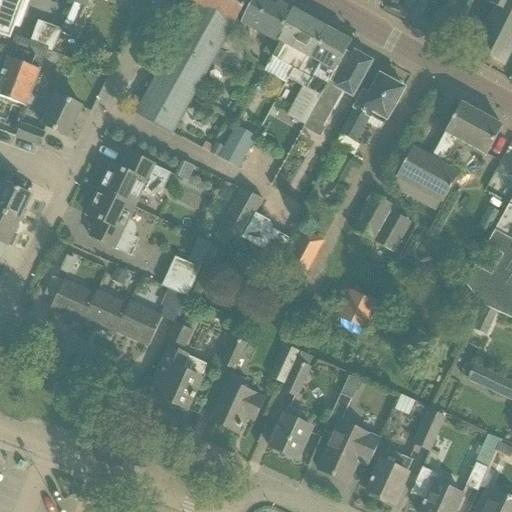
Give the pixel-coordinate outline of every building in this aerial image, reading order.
[(0,0),(0,40),(2,37),(9,40),(14,28),(24,0),(0,0)] [(75,0),(62,30),(73,35),(89,0),(75,0)] [(167,0),(166,1),(191,15),(135,115),(171,135),(212,63),(218,67),(225,55),(219,51),(229,32),(247,0),(167,0)] [(280,31),(291,10),(271,0),(252,0),(239,25),(265,39),(278,46),(279,44),(276,43),(282,32),(280,31)] [(511,0),(478,0),(495,8),(472,51),(504,67),(511,50),(511,0)] [(271,60),(272,60),(296,74),(321,27),(291,10),(280,31),(282,32),(276,43),(279,44),(278,46),(271,60)] [(321,27),(296,74),(311,81),(305,91),(302,89),(287,118),(303,127),(302,129),(303,130),(345,53),(351,43),(321,27)] [(0,98),(26,108),(47,51),(14,39),(0,77),(0,98)] [(345,53),(303,130),(319,139),(325,128),(324,127),(332,112),(334,113),(343,96),(351,100),(371,63),(354,54),(352,57),(345,53)] [(401,85),(394,81),(390,83),(379,77),(368,97),(363,94),(353,111),(339,136),(354,145),(365,125),(366,125),(367,124),(380,131),(383,126),(394,108),(403,90),(401,89),(401,85)] [(67,139),(82,109),(56,96),(41,126),(67,139)] [(412,148),(403,165),(395,180),(421,194),(433,201),(441,205),(459,174),(443,165),(457,141),(486,157),(502,128),(460,105),(431,158),(412,148)] [(21,126),(16,139),(39,147),(44,134),(21,126)] [(235,129),(226,148),(244,159),(255,140),(235,129)] [(215,145),(210,155),(219,159),(224,149),(215,145)] [(110,166),(98,191),(133,208),(140,195),(143,196),(146,196),(150,196),(153,194),(155,192),(156,189),(162,192),(170,175),(129,155),(128,156),(139,161),(132,176),(110,166)] [(472,193),(489,204),(496,193),(478,183),(472,193)] [(0,184),(0,213),(18,222),(30,197),(3,184),(2,185),(0,184)] [(220,226),(242,238),(255,214),(262,200),(241,189),(220,226)] [(89,237),(89,238),(130,258),(139,240),(133,238),(134,234),(134,231),(133,228),(132,225),(129,222),(127,221),(133,208),(98,191),(86,216),(108,227),(101,242),(89,237)] [(351,232),(393,255),(410,224),(390,213),(392,208),(370,197),(351,232)] [(511,208),(508,206),(495,232),(511,241),(511,240),(511,208)] [(464,230),(474,236),(486,217),(476,211),(464,230)] [(13,235),(18,222),(0,213),(0,244),(7,248),(7,246),(11,247),(16,237),(13,235)] [(255,214),(242,238),(241,239),(279,260),(290,240),(272,230),(270,223),(255,214)] [(324,242),(302,230),(283,266),(305,278),(324,242)] [(465,285),(468,289),(481,306),(496,313),(511,320),(511,241),(495,232),(486,247),(502,256),(490,276),(475,267),(465,285)] [(73,261),(58,254),(52,268),(67,275),(73,261)] [(161,287),(187,299),(200,269),(174,258),(161,287)] [(117,268),(111,280),(123,286),(129,274),(117,268)] [(63,282),(49,311),(82,326),(84,322),(95,297),(63,282)] [(95,297),(84,322),(115,337),(117,333),(128,308),(97,294),(95,297)] [(169,301),(164,313),(175,318),(184,299),(172,294),(169,301)] [(338,319),(356,328),(368,302),(350,294),(338,319)] [(128,308),(117,333),(148,347),(161,319),(130,304),(128,308)] [(496,313),(481,306),(471,330),(486,337),(496,313)] [(220,366),(233,372),(244,346),(231,340),(220,366)] [(162,362),(154,380),(165,385),(159,399),(186,411),(191,400),(192,400),(193,398),(194,396),(193,396),(200,381),(199,381),(206,366),(186,357),(187,357),(181,354),(168,349),(162,362)] [(298,353),(294,363),(281,392),(295,398),(308,369),(307,369),(311,359),(298,353)] [(511,385),(466,364),(461,376),(468,379),(467,381),(511,402),(511,385)] [(231,375),(218,404),(210,422),(236,434),(246,411),(256,416),(263,402),(240,391),(245,382),(231,375)] [(331,413),(322,432),(333,437),(339,424),(340,425),(343,418),(351,400),(339,395),(331,413)] [(287,408),(277,431),(268,449),(297,462),(311,430),(296,423),(300,414),(287,408)] [(444,418),(430,411),(414,445),(428,452),(444,418)] [(333,437),(326,453),(318,471),(347,484),(357,462),(368,467),(379,443),(340,425),(339,424),(333,437)] [(475,464),(464,487),(477,493),(488,470),(497,453),(501,444),(499,444),(501,441),(487,435),(474,463),(475,464)] [(511,449),(501,444),(497,453),(510,459),(511,454),(511,449)] [(371,484),(366,494),(393,506),(407,475),(406,474),(412,461),(388,451),(375,481),(371,479),(369,483),(371,484)] [(424,506),(422,505),(421,507),(423,507),(420,511),(455,511),(462,497),(435,485),(438,477),(421,469),(410,495),(425,502),(424,506)] [(511,511),(511,502),(511,501),(511,499),(507,497),(506,499),(491,493),(482,511),(511,511)]
